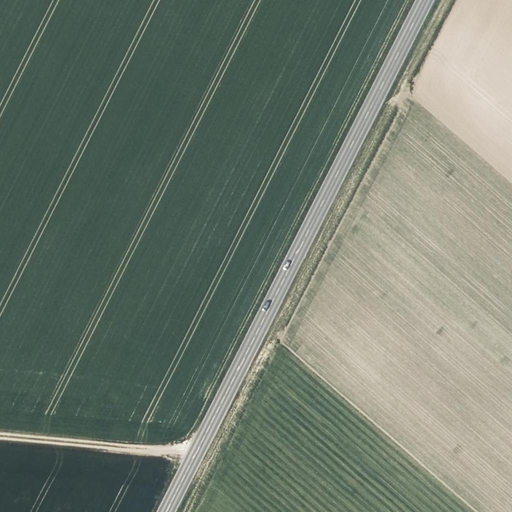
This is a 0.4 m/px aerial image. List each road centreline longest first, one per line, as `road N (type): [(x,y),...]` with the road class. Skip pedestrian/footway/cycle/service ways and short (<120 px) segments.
road 1 (secondary): [(163,511),(424,0)]
road 2 (track): [(445,0),(188,511)]
